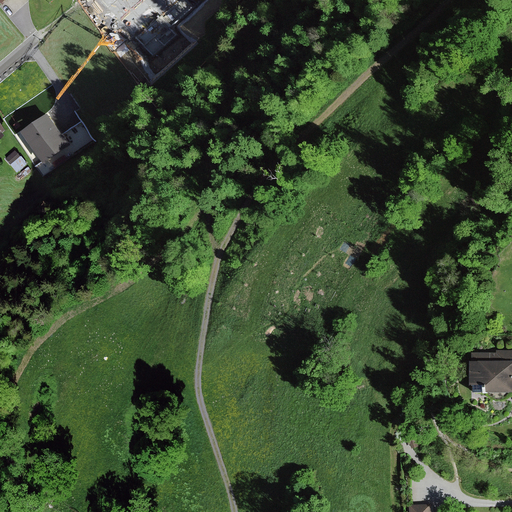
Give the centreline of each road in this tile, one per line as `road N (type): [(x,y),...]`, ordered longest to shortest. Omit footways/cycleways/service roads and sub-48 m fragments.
road 1 (track): [(235,511),(197,368),(218,254),(261,181),(445,0)]
road 2 (track): [(218,254),(209,204),(232,111),(262,37)]
